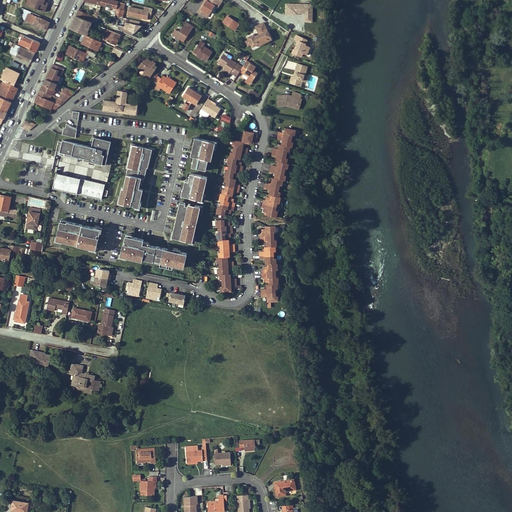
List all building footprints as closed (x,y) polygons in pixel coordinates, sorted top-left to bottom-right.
[(32,0),(30,6),(44,12),(48,0),(32,0)] [(83,0),(84,0),(101,5),(117,8),(117,6),(124,7),(125,3),(113,0),(83,0)] [(207,0),(203,6),(202,9),(200,8),(198,12),(207,17),(215,5),(207,0)] [(285,15),(313,15),(313,1),(303,1),(303,3),(285,2),(285,15)] [(79,10),(77,16),(87,20),(89,15),(81,12),(82,11),(79,10)] [(46,29),(50,22),(28,13),(25,20),(46,29)] [(229,21),(227,24),(236,30),(240,22),(229,15),(226,19),(229,21)] [(87,20),(77,16),(71,28),(83,34),(86,35),(88,36),(91,29),(87,27),(89,21),(87,20)] [(124,21),(123,25),(118,24),(118,31),(138,32),(139,22),(124,21)] [(194,27),(186,22),(182,29),(180,32),(176,29),(173,35),(184,42),(194,27)] [(264,24),(256,28),(260,33),(261,34),(257,37),(256,36),(255,33),(248,37),(249,39),(251,44),(253,46),(259,44),(259,45),(272,39),(264,24)] [(104,39),(117,44),(121,35),(117,33),(108,29),(104,39)] [(36,51),(40,43),(20,34),(19,36),(22,37),(19,43),(36,51)] [(86,35),(84,39),(82,43),(98,50),(102,42),(88,36),(86,35)] [(305,38),(296,35),(295,40),(298,43),(299,43),(299,44),(300,45),(299,47),(297,46),(296,50),(295,49),(294,54),(303,57),(305,53),(308,54),(311,46),(306,44),(307,41),(304,40),(305,38)] [(201,41),(194,52),(198,55),(203,57),(207,60),(213,52),(203,46),(205,43),(201,41)] [(70,46),(67,53),(83,61),(87,54),(86,53),(70,46)] [(31,63),(35,53),(20,47),(16,56),(31,63)] [(61,61),(64,54),(59,51),(56,59),(61,61)] [(237,63),(223,54),(219,61),(226,66),(225,67),(223,70),(230,74),(230,72),(237,63)] [(149,61),(150,60),(149,58),(145,59),(138,66),(139,69),(141,69),(144,72),(144,74),(146,75),(145,76),(149,80),(153,82),(159,74),(154,71),(158,66),(155,64),(157,63),(153,60),(152,61),(151,63),(149,61)] [(240,71),(244,74),(245,72),(249,75),(248,77),(246,80),(251,83),(258,73),(254,70),(256,67),(247,61),(243,67),(240,71)] [(232,74),(239,64),(237,63),(230,72),(232,74)] [(53,64),(46,78),(57,83),(64,69),(53,64)] [(239,64),(232,74),(237,76),(240,71),(243,67),(239,64)] [(293,77),(291,83),(302,86),(303,82),(305,75),(306,76),(309,67),(299,64),(296,73),(297,73),(296,78),(295,78),(293,77)] [(1,79),(13,84),(18,73),(6,67),(1,79)] [(163,75),(157,85),(161,88),(170,93),(177,82),(172,80),(171,81),(167,78),(163,75)] [(46,78),(44,84),(56,90),(58,90),(60,85),(57,83),(46,78)] [(0,96),(12,102),(18,88),(3,81),(0,88),(0,96)] [(55,93),(56,90),(44,84),(41,90),(52,95),(53,93),(55,93)] [(76,92),(65,87),(62,92),(62,93),(71,96),(76,92)] [(196,104),(202,96),(189,87),(183,96),(193,102),(192,103),(195,105),(196,104)] [(247,95),(257,101),(260,93),(251,88),(247,95)] [(50,100),(52,95),(41,90),(38,95),(50,100)] [(124,113),(135,114),(136,109),(137,109),(138,104),(126,103),(128,93),(122,92),(122,90),(118,90),(116,101),(106,100),(105,105),(104,105),(103,110),(119,112),(120,105),(125,105),(124,113)] [(62,93),(59,98),(65,101),(71,96),(62,93)] [(301,95),(293,93),(292,97),(287,96),(277,97),(278,108),(287,107),(287,105),(292,106),(291,108),(298,109),(299,104),(298,103),(299,99),(300,99),(301,95)] [(56,103),(50,100),(38,95),(35,102),(51,109),(52,107),(54,107),(56,103)] [(0,109),(7,112),(12,102),(0,96),(0,109)] [(211,102),(212,101),(208,98),(202,109),(215,117),(221,108),(211,102)] [(184,101),(181,108),(187,110),(190,104),(184,101)] [(223,113),(221,118),(229,122),(232,116),(223,113)] [(29,130),(37,125),(27,120),(23,128),(29,130)] [(64,128),(62,135),(75,138),(77,129),(74,129),(72,128),(70,127),(69,126),(68,125),(66,124),(65,128),(64,128)] [(296,134),(297,130),(286,128),(285,133),(280,132),(279,135),(294,139),(295,134),(296,134)] [(255,140),(256,138),(257,138),(258,134),(245,131),(243,142),(244,142),(249,143),(249,142),(252,142),(252,140),(255,140)] [(294,139),(279,135),(279,139),(284,140),(283,145),(291,147),(293,147),(294,142),(293,142),(294,139)] [(62,142),(58,141),(56,151),(84,158),(83,160),(106,165),(111,141),(94,137),(91,147),(62,140),(62,142)] [(215,143),(195,138),(191,156),(194,157),(192,167),(206,171),(208,160),(211,161),(215,143)] [(235,149),(248,152),(248,148),(243,147),(244,142),(243,142),(235,140),(234,145),(235,145),(235,149)] [(279,149),(274,148),(274,152),(288,155),(289,151),(290,151),(291,147),(283,145),(280,144),(279,149)] [(128,168),(127,174),(141,177),(144,178),(146,169),(147,167),(148,167),(152,149),(131,145),(126,167),(128,168)] [(234,152),(233,152),(232,157),(239,158),(241,159),(242,154),(247,155),(248,152),(235,149),(234,152)] [(288,155),(274,152),(273,155),(278,156),(277,161),(279,162),(288,163),(289,159),(287,158),(288,155)] [(242,170),(243,166),(241,166),(242,162),(238,161),(239,158),(232,157),(231,157),(229,163),(231,163),(230,167),(242,170)] [(278,166),(273,165),(273,169),(286,172),(287,168),(288,168),(289,164),(288,163),(279,162),(278,166)] [(239,173),(242,173),(242,170),(230,167),(229,171),(228,170),(226,177),(227,177),(234,178),(235,176),(239,176),(239,173)] [(286,176),(285,175),(286,172),(273,169),(272,173),(277,174),(276,179),(284,180),(285,181),(286,176)] [(56,173),(52,188),(76,194),(80,179),(56,173)] [(141,177),(127,174),(123,188),(121,188),(118,203),(130,206),(130,205),(133,206),(133,207),(139,208),(142,190),(143,190),(139,189),(141,177)] [(189,182),(185,181),(182,196),(202,201),(207,178),(190,174),(189,182)] [(226,185),(240,188),(241,185),(236,184),(237,179),(234,178),(227,177),(226,182),(227,182),(226,185)] [(276,179),(273,178),(272,183),(268,182),(267,185),(280,188),(281,185),(283,185),(284,180),(276,179)] [(80,179),(76,194),(101,199),(105,184),(80,179)] [(240,188),(226,185),(225,190),(224,189),(223,193),(231,195),(233,195),(234,191),(239,192),(240,188)] [(281,192),(280,192),(280,188),(267,185),(266,189),(271,190),(270,195),(271,195),(280,197),(281,192)] [(222,204),(235,206),(235,203),(233,203),(234,199),(230,198),(231,195),(223,193),(221,200),(222,200),(222,204)] [(266,197),(266,201),(265,201),(264,204),(277,207),(278,203),(279,204),(281,197),(280,197),(271,195),(270,198),(266,197)] [(0,197),(0,211),(8,213),(11,199),(0,197)] [(180,202),(172,237),(193,242),(201,207),(189,204),(188,206),(185,205),(186,203),(180,202)] [(218,214),(227,216),(227,213),(231,214),(232,210),(234,211),(235,206),(222,204),(221,208),(220,208),(218,214)] [(264,204),(263,208),(264,208),(263,211),(267,212),(267,215),(268,215),(276,217),(278,211),(277,210),(277,207),(264,204)] [(26,223),(25,231),(35,233),(39,212),(29,210),(26,221),(27,222),(27,224),(26,223)] [(227,220),(218,220),(218,226),(219,226),(219,230),(220,230),(233,229),(232,225),(231,225),(231,222),(227,222),(227,220)] [(60,221),(56,240),(96,249),(99,238),(97,237),(97,234),(99,235),(101,229),(67,221),(67,222),(60,221)] [(261,237),(276,236),(275,232),(276,232),(276,226),(266,226),(266,229),(263,229),(263,232),(261,233),(261,237)] [(218,233),(219,240),(228,239),(227,237),(231,237),(231,233),(233,233),(233,229),(220,230),(219,233),(218,233)] [(125,241),(122,253),(144,258),(144,256),(154,258),(155,257),(162,259),(162,260),(186,265),(189,251),(144,241),(145,237),(127,233),(125,238),(127,239),(126,241),(125,241)] [(263,243),(267,243),(267,246),(277,246),(277,239),(276,239),(276,236),(261,237),(261,240),(263,240),(263,243)] [(228,239),(219,240),(220,245),(221,248),(235,247),(234,243),(229,244),(229,239),(228,239)] [(32,241),(31,249),(40,251),(42,243),(32,241)] [(14,259),(15,254),(16,249),(20,250),(20,247),(12,245),(11,249),(0,247),(0,258),(3,259),(3,260),(8,261),(9,258),(14,259)] [(261,255),(276,255),(275,252),(277,251),(277,246),(267,246),(265,246),(265,251),(260,252),(261,255)] [(221,252),(220,252),(220,257),(228,257),(230,257),(230,251),(235,251),(235,247),(221,248),(221,252)] [(261,259),(266,259),(266,264),(268,264),(278,263),(277,258),(276,258),(276,255),(261,255),(261,259)] [(221,265),(234,265),(233,261),(229,261),(228,257),(220,257),(219,257),(219,262),(220,262),(221,265)] [(263,274),(278,273),(277,270),(279,270),(278,263),(268,264),(268,266),(265,267),(265,270),(263,270),(263,274)] [(221,269),(219,269),(220,274),(221,274),(229,274),(229,269),(234,269),(234,265),(221,265),(221,269)] [(93,283),(106,286),(110,269),(97,266),(93,283)] [(278,273),(263,274),(263,278),(265,278),(265,281),(269,281),(269,284),(278,284),(279,284),(279,277),(278,277),(278,273)] [(222,282),(236,282),(236,278),(231,278),(231,274),(229,274),(221,274),(221,279),(222,279),(222,282)] [(24,276),(17,275),(15,285),(22,286),(24,276)] [(133,278),(132,282),(128,281),(126,294),(139,297),(142,280),(133,278)] [(160,300),(161,287),(158,287),(158,283),(148,282),(146,299),(160,300)] [(232,286),(236,285),(236,282),(222,282),(222,286),(221,286),(222,291),(232,290),(232,286)] [(263,293),(278,292),(277,289),(279,289),(278,284),(269,284),(267,284),(267,288),(262,289),(263,293)] [(168,301),(179,303),(178,306),(183,307),(186,294),(171,290),(168,301)] [(268,301),(279,301),(279,296),(278,296),(278,292),(263,293),(263,296),(268,296),(268,301)] [(21,295),(20,299),(19,299),(17,309),(15,320),(25,323),(28,310),(29,302),(27,301),(28,296),(21,295)] [(56,307),(58,308),(63,309),(68,310),(70,302),(49,298),(47,309),(55,311),(55,309),(56,307)] [(36,303),(29,302),(28,310),(34,312),(36,303)] [(74,308),(72,317),(90,321),(92,311),(74,308)] [(112,326),(114,315),(104,313),(102,324),(100,324),(98,333),(107,334),(109,326),(112,326)] [(36,325),(34,332),(41,334),(43,326),(36,325)] [(43,352),(32,350),(30,357),(34,358),(33,363),(49,366),(51,355),(45,354),(43,353),(43,352)] [(83,366),(72,363),(70,374),(72,375),(76,375),(75,381),(73,380),(72,386),(75,386),(80,386),(86,387),(85,390),(89,391),(89,393),(93,389),(97,390),(99,381),(95,380),(96,376),(88,374),(88,375),(86,375),(86,374),(82,373),(83,366)] [(245,447),(245,451),(255,450),(254,439),(239,440),(240,447),(245,447)] [(150,463),(156,462),(155,448),(136,450),(137,461),(143,460),(144,462),(150,461),(150,463)] [(206,449),(186,451),(187,462),(197,461),(207,460),(206,449)] [(215,464),(222,463),(231,462),(230,452),(214,453),(215,464)] [(154,495),(154,487),(154,481),(157,481),(157,477),(149,476),(149,481),(141,481),(141,490),(147,490),(146,495),(154,495)] [(285,495),(285,491),(296,489),(294,478),(274,482),(277,496),(285,495)] [(215,510),(215,511),(225,510),(224,499),(227,499),(227,495),(224,495),(224,494),(219,495),(219,500),(208,501),(208,510),(215,510)] [(249,511),(249,509),(248,502),(250,502),(250,498),(248,499),(248,494),(237,495),(238,511),(249,511)] [(197,511),(196,504),(198,504),(197,496),(183,497),(184,505),(184,511),(197,511)] [(31,511),(32,504),(13,500),(11,510),(21,511),(26,511),(27,511),(31,511)]
